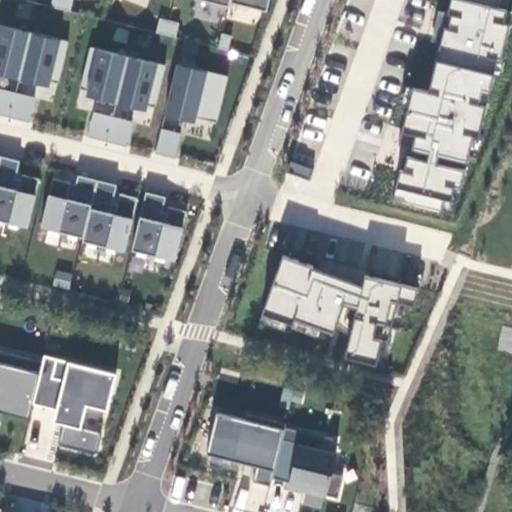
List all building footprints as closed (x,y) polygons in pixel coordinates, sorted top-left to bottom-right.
[(70,11),(71,0),(50,0),(49,7),(70,11)] [(400,170),(393,201),(440,212),(443,198),(451,200),(454,187),(459,188),(464,170),(434,164),(437,152),(473,161),(479,136),(486,106),(477,104),(480,89),(488,91),(495,59),(499,60),(506,26),(502,25),(505,12),(497,10),(499,0),(452,0),(449,14),(451,15),(448,30),(444,29),(429,93),(413,89),(403,131),(416,134),(413,148),(429,152),(427,161),(407,157),(404,171),(400,170)] [(175,38),(179,23),(159,18),(155,33),(175,38)] [(58,38),(0,24),(0,73),(39,83),(41,78),(47,80),(58,38)] [(161,63),(86,44),(76,87),(84,89),(82,93),(142,107),(144,103),(150,105),(161,63)] [(223,73),(173,61),(161,112),(191,119),(192,115),(212,120),(223,73)] [(30,96),(0,88),(0,114),(24,120),(30,96)] [(128,119),(89,110),(83,134),(123,144),(128,119)] [(177,131),(158,126),(152,150),(172,155),(177,131)] [(0,220),(23,225),(34,177),(17,172),(16,179),(11,177),(15,159),(0,155),(0,220)] [(315,171),(291,162),(287,174),(311,182),(315,171)] [(72,182),(49,176),(37,225),(79,235),(79,239),(121,248),(134,195),(116,191),(114,202),(108,200),(113,183),(74,173),(72,182)] [(162,194),(142,189),(128,247),(171,258),(183,209),(164,204),(163,211),(158,209),(162,194)] [(352,276),(280,251),(260,309),(290,320),(293,314),(331,329),(342,300),(355,303),(343,352),(375,359),(380,335),(385,337),(395,297),(413,301),(417,283),(362,271),(360,279),(352,276)] [(495,348),(511,354),(511,327),(504,325),(495,348)] [(0,408),(26,415),(30,401),(40,359),(0,349),(0,408)] [(41,352),(40,359),(30,401),(54,407),(51,419),(60,420),(56,439),(56,441),(57,442),(91,450),(93,450),(95,448),(99,430),(98,428),(96,427),(78,423),(84,401),(105,406),(113,369),(41,352)] [(249,413),(220,406),(210,448),(260,460),(256,475),(274,480),(276,472),(288,421),(289,417),(250,408),(249,413)] [(324,429),(288,421),(276,472),(293,476),(292,479),(308,483),(341,491),(347,469),(335,466),(340,446),(321,441),(324,429)] [(293,476),(289,475),(287,482),(307,487),(308,483),(292,479),(293,476)]
